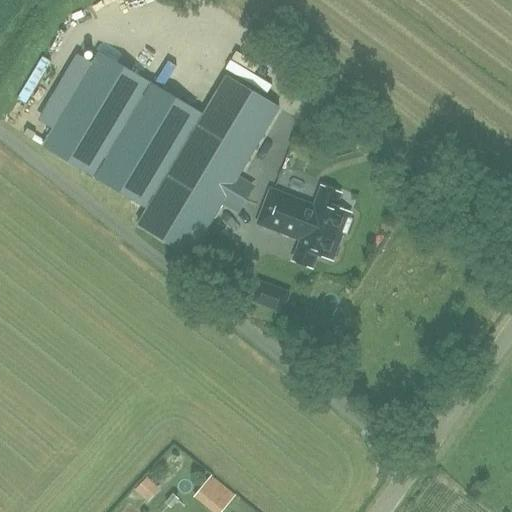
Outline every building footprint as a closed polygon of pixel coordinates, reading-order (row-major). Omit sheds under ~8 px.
[(240,197),(230,191),(237,178),(238,179),(279,109),(226,77),(202,118),(98,56),(42,149),(147,211),(138,226),(191,257),(222,204),(232,210),(240,197)] [(240,57),(240,70),(260,71),(260,58),(240,57)] [(303,242),(295,263),(312,269),(318,255),(329,260),(330,256),(335,258),(339,248),(334,246),(338,237),(341,239),(343,234),(347,235),(352,221),(348,219),(350,215),(335,209),(341,195),(324,189),(316,209),(271,191),(258,225),(303,242)] [(210,502),(220,489),(209,480),(199,492),(210,502)] [(156,489),(144,502),(150,508),(162,496),(156,489)]
